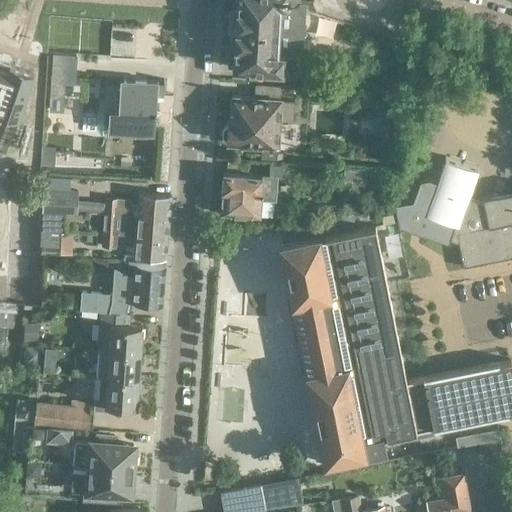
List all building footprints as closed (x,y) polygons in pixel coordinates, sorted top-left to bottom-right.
[(232,13),(232,15),(232,17),(232,18),(233,20),(234,21),(235,22),(236,23),(236,26),(305,30),(306,1),(300,0),(237,0),(237,7),(236,8),(234,9),(233,10),(233,12),(232,13)] [(231,34),(231,36),(231,37),(231,39),(232,41),(232,42),(233,43),(235,44),(233,68),(281,71),(281,77),(296,77),(297,58),(303,59),(305,30),(236,26),(236,28),(234,29),(233,30),(232,31),(231,33),(231,34)] [(391,37),(389,64),(404,65),(405,38),(391,37)] [(53,53),(51,74),(75,76),(77,55),(53,53)] [(0,64),(0,92),(10,63),(9,62),(8,67),(0,64)] [(10,63),(0,92),(0,109),(18,115),(33,70),(10,63)] [(108,109),(107,126),(154,129),(157,95),(163,95),(164,82),(158,82),(120,79),(118,110),(108,109)] [(222,128),(221,130),(221,131),(222,133),(222,134),(223,136),(224,137),(225,138),(227,139),(226,141),(262,144),(261,157),(282,158),(283,152),(277,152),(280,119),(293,120),(294,99),(281,99),(281,98),(280,98),(281,85),(256,84),(255,97),(232,95),(230,121),(228,121),(226,122),(225,123),(224,124),(223,125),(222,127),(222,128)] [(387,112),(385,145),(386,145),(385,161),(400,162),(403,96),(389,95),(388,112),(387,112)] [(412,202),(394,206),(399,228),(448,245),(450,241),(458,243),(463,267),(511,256),(511,190),(481,196),(483,202),(468,197),(478,167),(445,157),(437,181),(428,177),(419,179),(412,202)] [(224,172),(221,214),(260,217),(260,216),(273,217),(274,199),(276,200),(278,176),(285,177),(286,166),(269,165),(269,174),(246,173),(247,163),(228,161),(227,172),(224,172)] [(43,188),(42,212),(77,214),(78,190),(43,188)] [(106,197),(105,211),(170,216),(171,195),(139,192),(138,204),(132,204),(129,199),(106,197)] [(105,211),(103,232),(168,237),(170,216),(105,211)] [(511,363),(511,359),(510,359),(406,380),(375,225),(326,235),(326,236),(320,237),(320,236),(280,244),(325,463),(366,455),(385,451),(382,436),(386,436),(386,437),(390,436),(391,437),(393,437),(392,436),(433,427),(433,428),(435,428),(435,427),(496,415),(511,411),(511,363)] [(115,246),(115,243),(126,244),(135,244),(134,256),(167,258),(168,237),(103,232),(102,245),(115,246)] [(81,290),(79,309),(101,311),(127,313),(129,302),(162,306),(166,267),(136,264),(135,277),(134,280),(119,270),(112,292),(81,290)] [(0,302),(0,318),(14,320),(15,315),(18,315),(19,304),(0,302)] [(101,311),(98,350),(99,350),(140,354),(142,327),(129,326),(130,314),(127,313),(101,311)] [(99,350),(97,376),(108,377),(137,379),(140,354),(99,350)] [(36,403),(34,424),(92,429),(93,410),(109,411),(109,406),(135,408),(135,400),(138,400),(141,398),(141,390),(139,387),(137,387),(137,379),(108,377),(97,376),(96,377),(93,404),(70,401),(70,406),(36,403)] [(458,443),(501,436),(500,425),(457,433),(458,443)] [(72,444),(73,429),(47,428),(46,442),(72,444)] [(73,464),(132,468),(133,466),(135,464),(136,456),(133,453),(134,450),(132,450),(133,444),(113,443),(113,437),(98,435),(97,441),(75,440),(73,464)] [(135,473),(132,471),(132,468),(73,464),(71,487),(83,488),(82,498),(118,501),(119,492),(121,492),(122,486),(131,487),(131,484),(134,481),(135,473)] [(425,500),(427,511),(461,511),(471,510),(463,472),(435,477),(439,498),(425,500)] [(362,511),(359,494),(331,499),(333,511),(362,511)]
